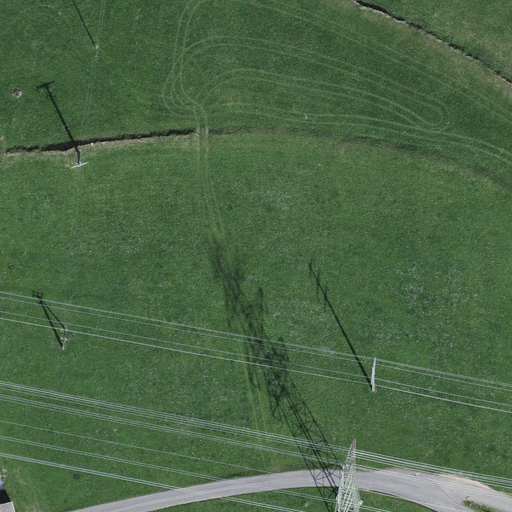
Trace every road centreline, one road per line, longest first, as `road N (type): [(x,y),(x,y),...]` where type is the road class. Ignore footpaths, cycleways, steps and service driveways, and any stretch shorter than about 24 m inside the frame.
road 1 (motorway): [(0,353),(511,305)]
road 2 (unclassified): [(117,511),(258,483),(368,480),(416,490)]
